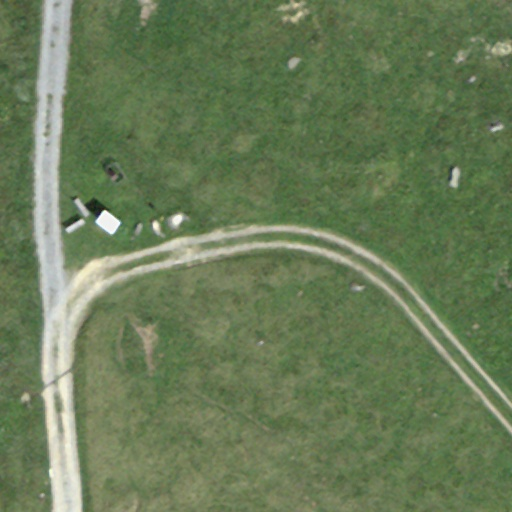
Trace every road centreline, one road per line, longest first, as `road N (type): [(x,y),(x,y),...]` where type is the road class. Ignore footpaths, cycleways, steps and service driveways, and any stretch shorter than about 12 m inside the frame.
road 1 (track): [(511,432),(385,281),(310,241),(268,238),(150,259),(110,273),(59,319)]
road 2 (track): [(58,0),(45,157),(59,319)]
road 3 (track): [(59,319),(62,511)]
